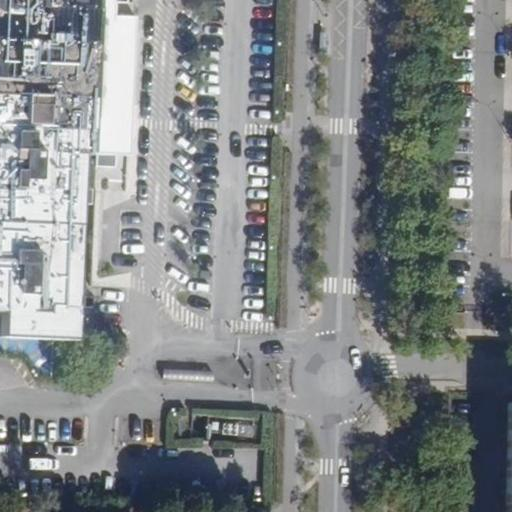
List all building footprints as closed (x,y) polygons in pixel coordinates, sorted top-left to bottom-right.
[(0,0),(0,343),(54,346),(53,382),(80,383),(82,345),(73,345),(73,335),(95,336),(96,311),(75,310),(81,159),(89,159),(91,110),(95,0),(109,0),(109,8),(123,8),(124,0),(137,0),(143,0),(0,0)] [(95,0),(91,110),(129,112),(132,24),(110,24),(109,8),(109,0),(95,0)] [(325,34),(316,34),(316,55),(324,55),(325,34)] [(129,112),(91,110),(89,159),(112,160),(131,160),(133,112),(129,112)] [(112,160),(94,159),(94,160),(94,173),(112,173),(112,160)]
